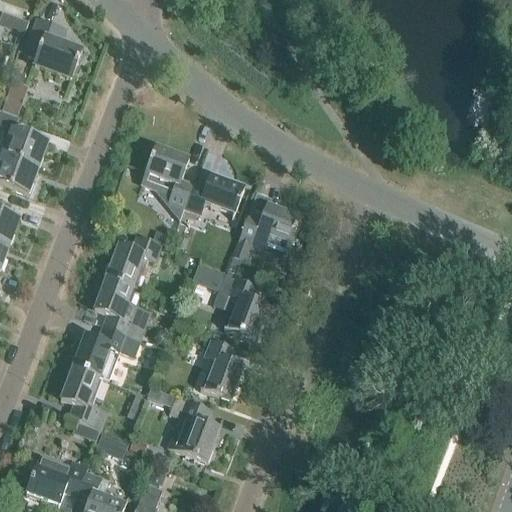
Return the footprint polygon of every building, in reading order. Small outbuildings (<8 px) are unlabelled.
[(0,30),(4,32),(23,39),(28,26),(2,16),(0,21),(0,30)] [(34,70),(70,84),(82,56),(60,48),(65,34),(39,24),(26,58),(37,62),(34,70)] [(2,114),(1,116),(16,121),(23,102),(8,97),(2,114)] [(15,135),(20,122),(16,121),(1,116),(0,115),(0,129),(7,132),(3,144),(8,146),(3,160),(39,173),(49,147),(15,135)] [(185,214),(194,189),(182,184),(190,164),(156,151),(142,188),(156,194),(180,223),(179,225),(180,226),(185,214)] [(0,188),(29,200),(39,173),(3,160),(0,167),(0,188)] [(206,193),(194,189),(185,214),(201,220),(205,208),(235,219),(245,193),(211,180),(206,193)] [(301,222),(267,209),(262,222),(250,218),(226,281),(234,284),(241,264),(247,265),(251,254),(263,259),(270,241),(289,249),(286,257),(284,257),(283,260),(286,261),(301,222)] [(0,246),(10,250),(20,224),(0,216),(0,246)] [(164,250),(169,237),(145,228),(140,240),(164,250)] [(107,283),(133,293),(145,263),(155,267),(161,251),(137,242),(132,255),(120,250),(107,283)] [(0,276),(1,277),(10,250),(0,246),(0,276)] [(228,334),(255,344),(267,310),(254,305),(259,293),(234,284),(226,281),(225,281),(215,309),(235,316),(228,334)] [(133,293),(107,283),(95,316),(108,321),(104,333),(127,342),(139,346),(150,317),(127,309),(133,293)] [(127,342),(104,333),(99,345),(86,339),(74,372),(100,382),(107,385),(118,356),(133,362),(139,346),(127,342)] [(227,341),(223,350),(231,353),(234,344),(227,341)] [(204,363),(216,367),(205,396),(231,406),(244,372),(231,367),(235,355),(231,353),(223,350),(211,345),(204,363)] [(100,434),(106,418),(100,415),(89,411),(100,382),(74,372),(61,405),(71,409),(67,421),(70,422),(94,431),(100,434)] [(212,417),(187,408),(174,403),(168,419),(177,423),(166,453),(181,458),(208,468),(220,434),(207,429),(212,417)] [(94,433),(77,426),(73,437),(91,443),(94,433)] [(101,438),(95,452),(107,457),(109,452),(119,456),(123,447),(101,438)] [(129,453),(141,457),(145,447),(132,442),(129,453)] [(76,502),(77,500),(86,477),(88,471),(71,464),(69,472),(41,461),(27,498),(59,510),(64,497),(76,502)] [(164,477),(151,472),(147,485),(159,490),(164,477)] [(86,477),(77,500),(76,502),(88,506),(86,511),(125,511),(126,511),(96,499),(102,483),(86,477)] [(133,482),(128,496),(137,500),(142,486),(133,482)] [(156,511),(163,495),(146,489),(137,511),(156,511)]
